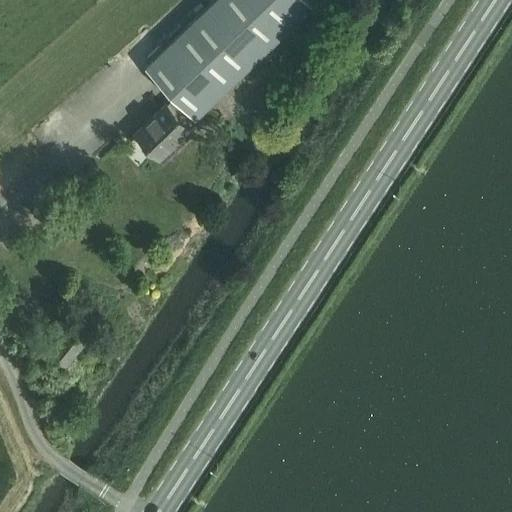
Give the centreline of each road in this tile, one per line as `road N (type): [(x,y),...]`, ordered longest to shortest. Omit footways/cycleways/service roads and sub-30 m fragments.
road 1 (primary): [(162,511),(497,0)]
road 2 (unclassified): [(131,511),(36,435),(0,354)]
